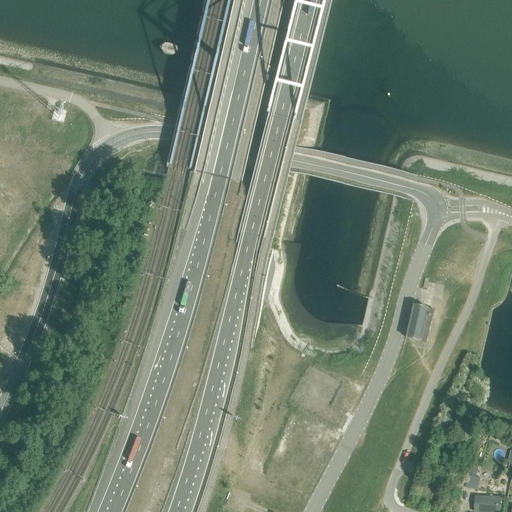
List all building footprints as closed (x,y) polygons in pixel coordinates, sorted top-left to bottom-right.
[(190,59),(192,61),(264,77),(266,76),(268,70),(266,68),(195,52),(192,52),(190,59)] [(421,341),(421,342),(427,343),(434,311),(428,309),(428,310),(415,307),(408,339),(421,341)] [(314,486),(334,444),(312,433),(292,475),(314,486)] [(499,446),(502,438),(491,433),(488,441),(499,446)] [(477,490),(480,479),(468,476),(465,487),(477,490)] [(500,511),(501,498),(475,497),(474,511),(500,511)]
